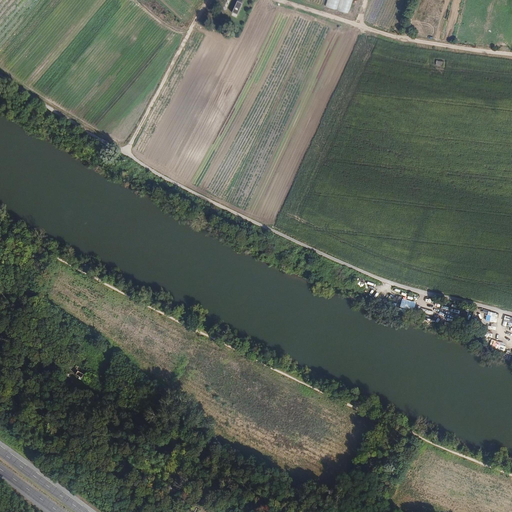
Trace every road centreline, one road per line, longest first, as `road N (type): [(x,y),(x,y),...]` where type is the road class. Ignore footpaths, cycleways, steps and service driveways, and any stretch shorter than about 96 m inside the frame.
road 1 (unclassified): [(0,76),(239,215),(387,280),(511,314)]
road 2 (track): [(277,0),(401,39),(511,54)]
road 3 (track): [(124,154),(207,0)]
